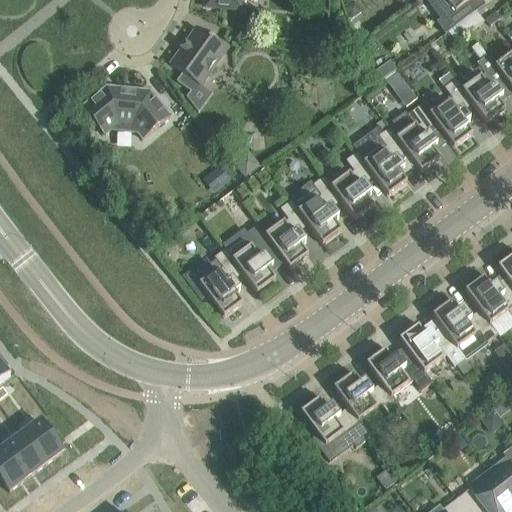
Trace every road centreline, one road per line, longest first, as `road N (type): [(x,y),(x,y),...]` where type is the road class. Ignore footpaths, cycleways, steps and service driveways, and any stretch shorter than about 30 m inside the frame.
road 1 (unclassified): [(175,380),(225,375),(268,359),(511,187)]
road 2 (unclassified): [(0,231),(77,332),(120,366),(175,380)]
road 3 (residential): [(66,511),(146,452),(166,446)]
